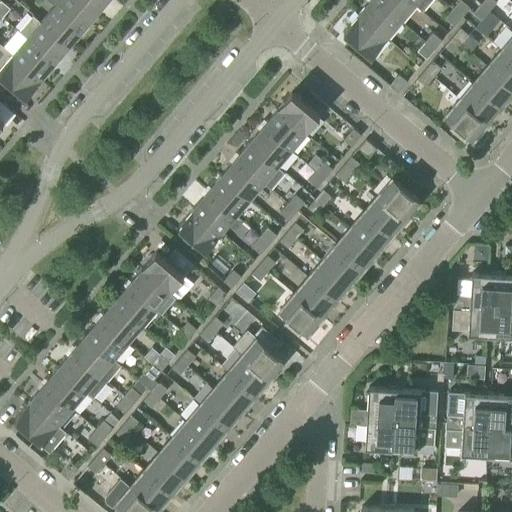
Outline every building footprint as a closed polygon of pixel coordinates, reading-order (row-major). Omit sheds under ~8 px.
[(1,0),(0,1),(0,15),(2,17),(10,8),(1,0)] [(97,12),(82,0),(58,0),(55,5),(83,29),(97,12)] [(107,0),(82,0),(97,12),(107,0)] [(400,21),(375,0),(369,0),(358,13),(386,37),(400,21)] [(414,4),(409,0),(375,0),(400,21),(414,4)] [(409,0),(414,4),(422,11),(431,0),(409,0)] [(461,0),(459,0),(453,8),(462,16),(470,7),(461,0)] [(494,0),(483,0),(480,4),(489,11),(496,2),(494,0)] [(489,11),(480,4),(473,13),(481,20),(489,11)] [(83,29),(55,5),(41,21),(69,45),(83,29)] [(454,25),(462,16),(453,8),(445,18),(454,25)] [(386,37),(358,13),(343,31),(371,54),(386,37)] [(69,45),(41,21),(33,15),(19,31),(27,38),(55,62),(69,45)] [(460,28),(452,37),(461,44),(468,34),(460,28)] [(433,32),(425,41),(434,49),(442,40),(433,32)] [(511,36),(501,49),(511,58),(511,36)] [(453,53),(461,44),(452,37),(445,46),(453,53)] [(55,62),(27,38),(13,54),(41,78),(55,62)] [(426,58),(434,49),(425,41),(417,50),(426,58)] [(511,58),(501,49),(487,66),(511,87),(511,58)] [(41,78),(13,54),(0,69),(0,73),(26,95),(41,78)] [(432,60),(425,69),(433,76),(441,67),(432,60)] [(511,91),(511,87),(487,66),(473,82),(500,106),(511,91)] [(425,86),(433,76),(425,69),(417,79),(425,86)] [(389,85),(397,92),(407,81),(399,74),(389,85)] [(500,106),(473,82),(459,99),(486,122),(500,106)] [(292,92),(277,109),(305,133),(320,115),(292,92)] [(486,122),(459,99),(444,116),(472,139),(486,122)] [(305,133),(277,109),(263,125),(291,149),(305,133)] [(291,149),(263,125),(249,142),(277,166),(291,149)] [(361,135),(353,128),(343,139),(352,146),(361,135)] [(366,139),(358,148),(369,157),(376,148),(366,139)] [(277,166),(249,142),(235,158),(263,182),(270,188),(284,172),(277,166)] [(351,156),(343,165),(352,172),(359,163),(351,156)] [(263,182),(235,158),(221,175),(249,199),(263,182)] [(323,161),(316,170),(325,178),(332,169),(323,161)] [(352,172),(343,165),(336,174),(344,181),(352,172)] [(317,187),(325,178),(316,170),(308,179),(317,187)] [(249,199),(221,175),(207,191),(235,215),(249,199)] [(392,177),(378,194),(405,218),(420,200),(392,177)] [(323,189),(315,198),(323,205),(331,196),(323,189)] [(235,215),(207,191),(193,208),(221,231),(235,215)] [(295,194),(288,203),(297,211),(304,201),(295,194)] [(405,218),(378,194),(364,211),(391,234),(405,218)] [(323,205),(315,198),(307,207),(316,214),(323,205)] [(289,220),(297,211),(288,203),(280,212),(289,220)] [(221,231),(193,208),(178,225),(207,249),(221,231)] [(391,234),(364,211),(350,227),(377,251),(391,234)] [(295,222),(289,229),(297,236),(303,229),(295,222)] [(267,227),(260,236),(269,244),(276,234),(267,227)] [(377,251),(350,227),(336,244),(363,267),(377,251)] [(297,236),(289,229),(282,237),(290,244),(297,236)] [(269,244),(260,236),(252,245),(261,253),(269,244)] [(363,267),(336,244),(322,260),(349,283),(363,267)] [(176,248),(168,258),(187,272),(195,262),(176,248)] [(156,252),(141,269),(169,293),(184,275),(156,252)] [(267,255),(259,264),(268,271),(275,262),(267,255)] [(349,283),(322,260),(308,277),(335,300),(349,283)] [(260,280),(268,271),(259,264),(252,273),(260,280)] [(175,298),(169,293),(141,269),(127,285),(155,309),(161,314),(175,298)] [(233,269),(223,280),(232,287),(241,276),(233,269)] [(496,305),(498,274),(472,273),(470,296),(454,295),(453,302),(496,305)] [(511,275),(498,274),(496,305),(511,305),(511,275)] [(335,300),(308,277),(294,293),(321,316),(335,300)] [(141,326),(155,309),(127,285),(113,302),(141,326)] [(226,293),(218,286),(208,298),(217,305),(226,293)] [(321,316),(294,293),(279,310),(307,334),(321,316)] [(127,342),(141,326),(113,302),(99,318),(127,342)] [(494,335),(496,305),(453,302),(452,329),(468,330),(468,334),(494,335)] [(511,305),(496,305),(494,335),(511,336),(511,305)] [(215,316),(207,325),(216,332),(223,323),(215,316)] [(113,358),(127,342),(99,318),(85,335),(113,358)] [(187,321),(180,330),(189,338),(197,328),(187,321)] [(208,341),(216,332),(207,325),(200,334),(208,341)] [(284,360),(247,329),(233,346),(242,354),(269,378),(284,360)] [(181,347),(189,338),(180,330),(172,339),(181,347)] [(121,365),(113,358),(85,335),(71,351),(107,381),(121,365)] [(187,349),(179,358),(188,365),(195,356),(187,349)] [(107,381),(71,351),(57,368),(85,391),(93,398),(107,381)] [(159,354),(152,363),(161,370),(169,361),(159,354)] [(269,378),(242,354),(228,371),(255,394),(269,378)] [(180,374),(188,365),(179,358),(172,367),(180,374)] [(153,380),(161,370),(152,363),(144,372),(153,380)] [(71,408),(85,391),(57,368),(43,384),(71,408)] [(255,394),(228,371),(214,387),(241,411),(255,394)] [(153,380),(144,372),(138,379),(151,391),(158,383),(153,379),(153,380)] [(158,383),(151,391),(160,398),(167,389),(159,382),(158,383)] [(71,408),(43,384),(29,401),(57,424),(71,408)] [(131,387),(124,396),(133,403),(141,394),(131,387)] [(241,411),(214,387),(200,404),(227,427),(241,411)] [(393,419),(395,388),(368,387),(367,410),(351,409),(350,416),(393,419)] [(437,391),(395,388),(393,419),(436,421),(437,391)] [(152,407),(160,398),(151,391),(144,400),(152,407)] [(489,425),(491,394),(448,392),(446,422),(489,425)] [(511,395),(491,394),(489,425),(511,425),(511,395)] [(125,413),(133,403),(124,396),(116,405),(125,413)] [(57,424),(29,401),(15,418),(42,441),(39,444),(49,452),(66,432),(57,424)] [(227,427),(200,404),(186,420),(213,443),(227,427)] [(131,415),(123,424),(132,431),(139,422),(131,415)] [(391,449),(393,419),(350,416),(350,424),(366,425),(365,448),(391,449)] [(103,419),(96,429),(105,436),(113,427),(103,419)] [(434,446),(436,421),(393,419),(391,449),(417,451),(418,445),(434,446)] [(213,443),(186,420),(172,437),(199,460),(213,443)] [(487,455),(489,425),(446,422),(445,446),(461,447),(461,453),(487,455)] [(124,440),(132,431),(123,424),(116,433),(124,440)] [(511,425),(489,425),(487,455),(511,456),(511,425)] [(97,446),(105,436),(96,429),(88,438),(97,446)] [(199,460),(172,437),(158,453),(185,476),(199,460)] [(103,448),(95,457),(104,464),(111,455),(103,448)] [(185,476),(158,453),(144,470),(171,493),(185,476)] [(96,473),(104,464),(95,457),(88,466),(96,473)] [(60,472),(68,479),(78,468),(70,461),(60,472)] [(438,477),(438,465),(401,464),(400,476),(438,477)] [(171,493),(144,470),(130,486),(157,509),(171,493)] [(130,486),(121,479),(99,505),(106,511),(155,511),(157,509),(130,486)]
